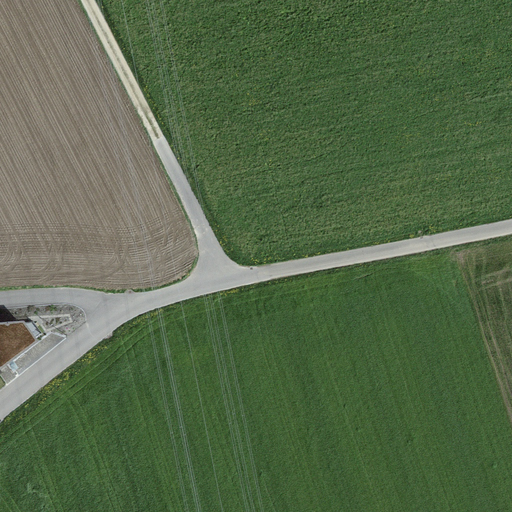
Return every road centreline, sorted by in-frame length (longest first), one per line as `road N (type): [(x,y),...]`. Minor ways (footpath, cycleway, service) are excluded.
road 1 (residential): [(511,225),(219,283),(114,314),(0,409)]
road 2 (track): [(219,283),(188,199),(86,0)]
